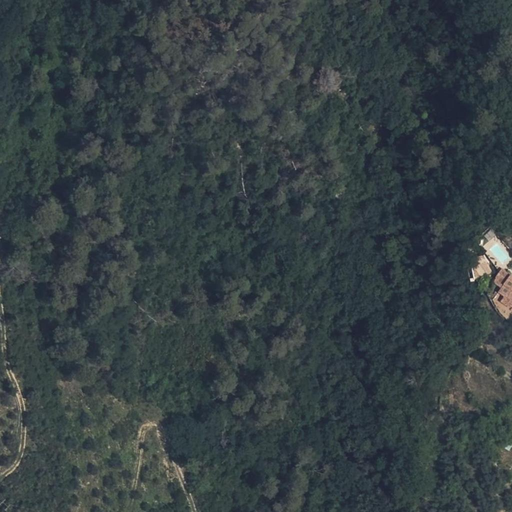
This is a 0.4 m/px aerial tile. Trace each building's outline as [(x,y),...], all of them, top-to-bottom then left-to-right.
[(486,257),(480,260),(485,270),(491,266),(486,257)] [(511,277),(506,273),(498,265),(490,274),(492,276),(490,277),(498,284),(495,288),(501,292),(509,299),(511,300),(511,277)] [(511,277),(511,275),(499,265),(498,265),(506,273),(511,277)] [(505,303),(509,299),(501,292),(496,297),(505,303)] [(509,434),(495,426),(490,435),(504,443),(509,434)]
